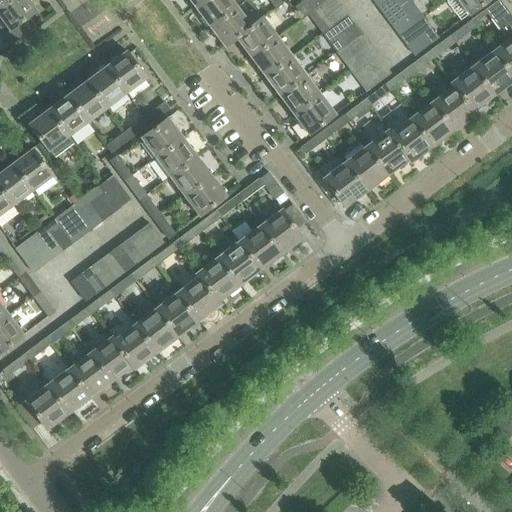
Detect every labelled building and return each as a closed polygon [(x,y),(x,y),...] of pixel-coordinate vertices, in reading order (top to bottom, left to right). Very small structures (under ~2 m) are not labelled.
[(36,27),(29,16),(36,11),(27,0),(8,0),(0,6),(0,35),(9,47),(36,27)] [(188,0),(195,9),(206,0),(188,0)] [(210,28),(237,8),(231,0),(206,0),(195,9),(210,28)] [(312,11),(326,0),(306,0),(305,1),(312,11)] [(320,21),(340,5),(335,0),(326,0),(312,11),(320,21)] [(385,17),(403,3),(401,0),(386,0),(378,7),(385,17)] [(423,18),(416,8),(409,0),(406,0),(403,3),(411,12),(418,22),(423,18)] [(457,0),(469,15),(487,0),(457,0)] [(511,17),(499,0),(498,0),(471,21),(475,26),(489,17),(507,40),(493,50),(511,76),(511,17)] [(312,11),(305,1),(296,7),(304,17),(308,14),(312,11)] [(393,26),(411,12),(403,3),(385,17),(393,26)] [(326,30),(347,15),(340,5),(320,21),(326,30)] [(251,26),(237,8),(210,28),(225,48),(237,38),(236,38),(251,26)] [(326,30),(320,21),(312,11),(308,14),(322,33),(326,30)] [(400,36),(418,22),(411,12),(393,26),(400,36)] [(334,40),(355,25),(347,15),(326,30),(334,40)] [(251,58),(278,37),(263,17),(251,26),(236,38),(237,38),(251,58)] [(438,37),(431,29),(423,18),(418,22),(425,32),(433,42),(438,37)] [(407,46),(425,32),(418,22),(400,36),(407,46)] [(455,42),(472,29),(468,23),(451,36),(455,42)] [(341,50),(362,34),(355,25),(334,40),(341,50)] [(341,50),(334,40),(326,30),(322,33),(337,53),(341,50)] [(415,55),(433,42),(425,32),(407,46),(415,55)] [(349,60),(369,44),(362,34),(341,50),(349,60)] [(266,77),(292,55),(278,37),(251,58),(266,77)] [(433,58),(452,44),(448,38),(429,52),(433,58)] [(356,69),(377,54),(369,44),(349,60),(356,69)] [(356,69),(349,60),(341,50),(337,53),(352,72),(356,69)] [(511,82),(511,76),(493,50),(472,66),(494,96),(511,82)] [(146,79),(126,52),(106,66),(127,94),(146,79)] [(363,79),(384,63),(377,54),(356,69),(363,79)] [(280,96),(305,73),(292,55),(266,77),(280,96)] [(412,74),(430,60),(426,55),(408,68),(412,74)] [(371,89),(391,73),(384,63),(363,79),(371,89)] [(127,94),(106,66),(87,81),(107,108),(127,94)] [(494,96),(472,66),(451,82),(473,111),(494,96)] [(371,89),(363,79),(356,69),(352,72),(366,92),(371,89)] [(392,89),(409,76),(405,70),(387,83),(392,89)] [(321,94),(305,73),(280,96),(294,115),(321,94)] [(107,108),(87,81),(67,95),(88,123),(107,108)] [(473,111),(451,82),(450,82),(452,85),(431,101),(453,131),(476,115),(473,111)] [(370,105),(388,91),(384,86),(365,100),(370,105)] [(309,135),(336,114),(321,94),(294,115),(309,135)] [(88,123),(67,95),(48,110),(68,137),(88,123)] [(453,131),(431,101),(427,95),(417,103),(421,108),(411,116),(433,147),(453,131)] [(348,122),(366,108),(362,102),(344,116),(348,122)] [(153,122),(169,110),(164,103),(148,115),(153,122)] [(68,137),(48,110),(28,124),(49,152),(68,137)] [(433,147),(411,116),(390,132),(388,129),(387,130),(408,160),(411,163),(433,147)] [(133,136),(150,124),(144,117),(128,129),(133,136)] [(155,158),(183,137),(168,118),(140,139),(155,158)] [(327,138),(345,124),(340,118),(322,132),(327,138)] [(408,160),(387,130),(365,146),(388,176),(408,160)] [(114,151),(130,139),(125,131),(108,144),(114,151)] [(300,158),(323,140),(319,134),(295,152),(300,158)] [(170,178),(197,157),(183,137),(155,158),(170,178)] [(388,176),(365,146),(344,161),(366,191),(388,176)] [(53,176),(32,148),(13,163),(33,191),(53,176)] [(184,197),(212,176),(197,157),(170,178),(184,197)] [(131,176),(119,159),(112,164),(124,181),(131,176)] [(366,191),(344,161),(323,178),(345,207),(366,191)] [(33,191),(13,163),(0,172),(0,186),(14,205),(33,191)] [(98,196),(108,189),(117,182),(113,176),(94,191),(98,196)] [(199,217),(227,196),(212,176),(184,197),(199,217)] [(146,195),(134,179),(127,184),(139,201),(146,195)] [(242,202),(260,188),(255,181),(237,195),(242,202)] [(131,201),(117,182),(108,189),(122,208),(131,201)] [(0,215),(14,205),(0,186),(0,215)] [(122,208),(108,189),(98,196),(112,215),(122,208)] [(78,211),(88,203),(93,200),(98,196),(94,191),(74,205),(78,211)] [(98,196),(93,200),(88,203),(102,222),(112,215),(98,196)] [(221,218),(239,204),(233,197),(215,211),(221,218)] [(160,215),(148,199),(141,204),(153,220),(160,215)] [(102,222),(88,203),(78,211),(92,230),(102,222)] [(296,230),(306,222),(292,204),(283,212),(281,209),(260,225),(282,255),(303,239),(296,230)] [(59,225),(68,218),(78,211),(74,205),(55,220),(59,225)] [(92,230),(78,211),(68,218),(82,237),(92,230)] [(200,234),(218,220),(212,213),(194,227),(200,234)] [(82,237),(68,218),(59,225),(73,244),(82,237)] [(175,234),(163,218),(156,223),(168,239),(175,234)] [(39,240),(49,233),(59,225),(55,220),(35,234),(39,240)] [(154,250),(163,243),(149,224),(140,232),(154,250)] [(73,244),(59,225),(49,233),(63,251),(73,244)] [(282,255),(260,225),(238,241),(261,271),(282,255)] [(177,250),(195,237),(190,230),(172,243),(177,250)] [(144,257),(154,250),(140,232),(130,239),(144,257)] [(63,251),(49,233),(39,240),(53,259),(63,251)] [(19,254),(29,247),(39,240),(35,234),(15,249),(19,254)] [(9,251),(0,239),(0,253),(2,256),(9,251)] [(134,265),(144,257),(130,239),(120,246),(134,265)] [(53,259),(39,240),(29,247),(43,266),(53,259)] [(261,271),(238,241),(217,257),(240,287),(261,271)] [(157,265),(175,252),(169,245),(151,258),(157,265)] [(125,272),(134,265),(120,246),(111,254),(125,272)] [(43,266),(29,247),(19,254),(33,273),(43,266)] [(23,270),(11,254),(4,259),(16,275),(23,270)] [(115,279),(125,272),(111,254),(101,261),(115,279)] [(240,287),(217,257),(195,274),(197,276),(198,275),(219,303),(240,287)] [(105,286),(115,279),(101,261),(91,268),(105,286)] [(135,282),(153,268),(148,261),(130,275),(135,282)] [(96,294),(105,286),(91,268),(82,275),(96,294)] [(38,290),(26,274),(19,279),(31,295),(38,290)] [(86,301),(96,294),(82,275),(72,283),(86,301)] [(198,275),(197,276),(176,292),(199,322),(221,306),(219,303),(198,275)] [(113,298),(131,284),(126,277),(108,291),(113,298)] [(199,322),(176,292),(155,308),(178,338),(199,322)] [(52,309),(40,293),(33,298),(46,315),(52,309)] [(93,313),(111,300),(106,293),(88,306),(93,313)] [(0,323),(9,316),(0,303),(0,323)] [(178,338),(155,308),(133,324),(156,355),(178,338)] [(71,330),(89,317),(83,310),(65,323),(71,330)] [(0,353),(24,336),(9,316),(0,323),(0,353)] [(156,355),(133,324),(113,339),(112,340),(132,368),(135,371),(156,355)] [(50,346),(68,332),(62,325),(44,339),(50,346)] [(132,368),(112,340),(113,339),(111,336),(88,353),(111,384),(132,368)] [(29,362),(46,348),(41,341),(23,355),(29,362)] [(111,384),(88,353),(67,369),(90,400),(111,384)] [(8,377),(25,364),(20,357),(2,370),(8,377)] [(90,400),(67,369),(46,385),(69,415),(90,400)] [(69,415),(46,385),(15,408),(32,431),(42,423),(48,431),(69,415)] [(511,424),(502,415),(489,428),(504,443),(511,434),(511,424)]
